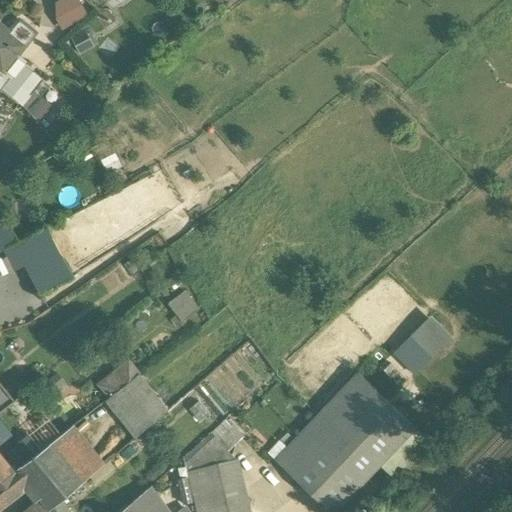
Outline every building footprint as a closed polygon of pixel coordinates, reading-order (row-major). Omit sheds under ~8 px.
[(75,0),(66,0),(60,4),(64,28),(85,17),(75,0)] [(9,34),(0,26),(0,89),(3,92),(24,67),(14,59),(34,34),(19,22),(9,34)] [(24,67),(3,92),(4,93),(19,104),(39,80),(24,67)] [(4,93),(0,100),(0,135),(19,104),(4,93)] [(33,103),(26,110),(31,115),(38,108),(33,103)] [(0,216),(0,251),(15,244),(18,242),(0,216)] [(18,242),(15,244),(40,296),(72,280),(47,228),(18,242)] [(185,321),(201,310),(189,292),(173,303),(185,321)] [(436,315),(396,353),(418,376),(458,338),(436,315)] [(286,450),(275,461),(329,511),(337,511),(416,429),(358,374),(286,450)] [(140,376),(111,398),(140,434),(167,410),(140,376)] [(0,411),(14,401),(0,384),(0,411)] [(226,419),(183,459),(185,467),(231,456),(228,452),(243,438),(226,419)] [(72,428),(18,470),(33,487),(44,501),(52,510),(104,465),(94,454),(72,428)] [(20,467),(39,453),(29,439),(9,453),(20,467)] [(279,443),(268,454),(275,461),(286,450),(279,443)] [(113,458),(103,447),(94,454),(104,465),(113,458)] [(0,484),(14,474),(0,456),(0,484)] [(231,456),(185,467),(196,511),(242,511),(247,509),(236,460),(231,456)] [(0,484),(0,509),(33,487),(18,470),(14,474),(0,484)] [(44,501),(31,511),(49,511),(52,510),(44,501)]
